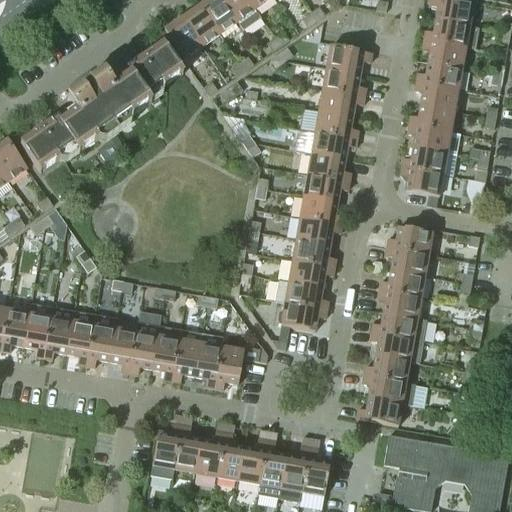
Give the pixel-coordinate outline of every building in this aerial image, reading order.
[(237,25),(218,0),(212,0),(199,9),(219,38),(236,26),(237,25)] [(254,13),(245,0),(218,0),(237,25),(236,26),(242,34),(260,22),(254,13)] [(272,0),(271,0),(245,0),(254,13),(272,0)] [(468,30),(472,7),(430,0),(429,10),(437,11),(434,24),(468,30)] [(385,16),(387,6),(377,4),(375,14),(385,16)] [(219,38),(199,9),(181,22),(201,50),(219,38)] [(323,19),(318,11),(309,16),(315,25),(323,19)] [(315,25),(309,16),(301,22),(307,30),(315,25)] [(201,50),(181,22),(163,35),(183,63),(201,50)] [(478,32),(468,30),(434,24),(432,36),(424,35),(423,44),(465,51),(475,53),(478,32)] [(509,37),(511,27),(501,25),(500,35),(509,37)] [(288,44),(282,35),(274,41),(280,49),(288,44)] [(508,47),(509,37),(500,35),(498,45),(508,47)] [(280,49),(274,41),(266,47),(272,55),(280,49)] [(461,72),(465,51),(423,44),(421,52),(429,54),(427,66),(461,72)] [(78,157),(97,143),(96,141),(129,117),(131,120),(150,106),(147,101),(182,76),(162,48),(125,74),(129,79),(113,90),(103,76),(92,85),(88,80),(74,89),(78,94),(66,102),(76,116),(60,127),(56,122),(19,148),(39,177),(74,152),(78,157)] [(359,78),(361,66),(369,67),(371,57),(329,50),(325,72),(359,78)] [(292,59),(286,51),(278,57),(284,65),(292,59)] [(284,65),(278,57),(270,62),(275,71),(284,65)] [(253,68),(247,60),(239,66),(244,74),(253,68)] [(244,74),(239,66),(230,72),(236,80),(244,74)] [(457,94),(461,72),(427,66),(425,79),(417,77),(415,86),(457,94)] [(502,80),(504,70),(494,68),(492,78),(502,80)] [(357,91),(359,78),(325,72),(321,93),(363,101),(365,92),(357,91)] [(500,90),(502,80),(492,78),(491,88),(500,90)] [(216,94),(211,86),(202,91),(208,99),(216,94)] [(242,94),(236,86),(228,92),(234,100),(242,94)] [(453,115),(457,94),(415,86),(414,95),(422,96),(419,109),(453,115)] [(234,100),(228,92),(220,97),(225,106),(234,100)] [(352,121),(354,108),(362,110),(363,101),(321,93),(317,115),(352,121)] [(450,136),(453,115),(419,109),(417,121),(409,120),(408,129),(450,136)] [(495,122),(497,112),(487,111),(485,121),(495,122)] [(349,133),(352,121),(317,115),(314,136),(356,143),(357,135),(349,133)] [(493,132),(495,122),(485,121),(483,131),(493,132)] [(459,138),(450,136),(408,129),(406,137),(414,139),(412,151),(446,157),(456,159),(459,138)] [(344,163),(346,151),(354,152),(356,143),(314,136),(310,157),(344,163)] [(254,147),(248,139),(240,145),(246,153),(254,147)] [(26,173),(13,153),(7,144),(0,148),(0,174),(8,186),(26,173)] [(260,155),(254,147),(246,153),(251,161),(260,155)] [(442,179),(446,157),(412,151),(410,164),(402,163),(400,171),(442,179)] [(487,165),(489,155),(479,153),(477,163),(487,165)] [(342,176),(344,163),(310,157),(306,179),(348,186),(350,177),(342,176)] [(486,175),(487,165),(477,163),(476,173),(486,175)] [(438,201),(442,179),(400,171),(399,180),(407,181),(404,195),(438,201)] [(336,206),(339,193),(347,195),(348,186),(306,179),(302,200),(336,206)] [(266,194),(267,184),(258,182),(256,192),(266,194)] [(264,203),(266,194),(256,192),(254,202),(264,203)] [(334,219),(336,206),(302,200),(299,222),(341,229),(342,220),(334,219)] [(52,209),(46,201),(38,207),(44,215),(52,209)] [(478,219),(480,209),(470,207),(468,217),(478,219)] [(51,227),(46,219),(38,225),(43,233),(51,227)] [(24,229),(18,220),(10,226),(15,234),(24,229)] [(339,238),(341,229),(299,222),(295,243),(329,249),(331,236),(339,238)] [(258,236),(260,226),(250,224),(248,234),(258,236)] [(43,233),(38,225),(29,230),(35,239),(43,233)] [(15,234),(10,226),(1,232),(7,240),(15,234)] [(427,259),(431,237),(397,231),(395,244),(387,243),(385,252),(427,259)] [(256,246),(258,236),(248,234),(246,244),(256,246)] [(477,251),(479,241),(469,239),(467,249),(477,251)] [(327,262),(329,249),(295,243),(291,264),(333,272),(335,263),(327,262)] [(423,280),(427,259),(385,252),(384,260),(392,262),(389,274),(423,280)] [(89,262),(83,254),(75,260),(81,268),(89,262)] [(95,271),(89,262),(81,268),(87,277),(95,271)] [(331,280),(333,272),(291,264),(287,286),(321,291),(324,279),(331,280)] [(251,279),(252,269),(243,267),(241,277),(251,279)] [(420,302),(423,280),(389,274),(387,287),(379,285),(378,294),(420,302)] [(249,288),(251,279),(241,277),(239,287),(249,288)] [(470,288),(472,279),(462,277),(460,287),(470,288)] [(120,295),(122,285),(112,284),(111,293),(120,295)] [(319,304),(321,291),(287,286),(278,284),(274,305),(284,307),(326,314),(327,305),(319,304)] [(130,297),(132,287),(122,285),(120,295),(130,297)] [(468,298),(470,288),(460,287),(459,297),(468,298)] [(163,303),(165,293),(155,291),(153,301),(163,303)] [(173,304),(175,294),(165,293),(163,303),(173,304)] [(416,322),(420,302),(378,294),(376,303),(384,304),(382,317),(416,323),(416,322)] [(206,310),(207,300),(197,299),(196,308),(206,310)] [(215,312),(217,302),(207,300),(206,310),(215,312)] [(314,335),(316,322),(324,323),(326,314),(284,307),(280,329),(314,335)] [(65,358),(73,315),(51,311),(50,321),(42,363),(51,364),(52,356),(65,358)] [(22,351),(28,317),(7,313),(0,353),(0,355),(8,357),(10,349),(22,351)] [(85,370),(94,318),(73,315),(65,358),(78,361),(76,368),(85,370)] [(42,363),(50,321),(28,317),(22,351),(35,353),(34,361),(42,363)] [(416,322),(416,323),(382,317),(380,329),(372,328),(370,337),(422,346),(426,324),(416,322)] [(108,366),(116,322),(94,318),(85,370),(94,372),(95,364),(108,366)] [(128,378),(137,326),(135,336),(114,332),(116,322),(108,366),(121,368),(119,376),(128,378)] [(481,334),(483,325),(473,323),(471,333),(481,334)] [(151,373),(159,330),(137,326),(128,378),(137,379),(138,371),(151,373)] [(171,385),(180,333),(159,330),(151,373),(163,376),(162,384),(171,385)] [(193,381),(201,337),(180,333),(171,385),(179,387),(181,379),(193,381)] [(479,344),(481,334),(471,333),(470,343),(479,344)] [(213,393),(221,351),(222,341),(201,337),(193,381),(206,383),(205,391),(213,393)] [(418,368),(422,346),(370,337),(369,345),(377,347),(374,359),(408,365),(408,366),(418,368)] [(284,354),(285,346),(270,344),(276,353),(284,354)] [(237,389),(241,363),(265,367),(266,359),(260,350),(259,354),(242,351),(242,354),(221,351),(213,393),(222,394),(223,386),(237,389)] [(408,366),(408,365),(374,359),(372,372),(364,371),(363,379),(405,386),(408,366)] [(474,377),(475,367),(466,365),(464,375),(474,377)] [(472,387),(474,377),(464,375),(462,385),(472,387)] [(401,407),(405,386),(363,379),(361,388),(369,389),(367,401),(401,407)] [(397,431),(401,407),(367,401),(365,415),(357,413),(355,423),(397,431)] [(466,419),(468,410),(458,408),(456,418),(466,419)] [(173,473),(183,420),(174,418),(170,438),(157,435),(151,470),(173,473)] [(464,429),(466,419),(456,418),(455,428),(464,429)] [(194,477),(200,443),(188,441),(191,421),(183,420),(173,473),(194,477)] [(216,481),(225,427),(217,426),(213,445),(200,443),(194,477),(216,481)] [(237,485),(243,451),(230,449),(234,429),(225,427),(216,481),(237,485)] [(258,489),(268,435),(259,433),(256,453),(243,451),(237,485),(258,489)] [(280,492),(286,458),(273,456),(276,436),(268,435),(258,489),(280,492)] [(498,511),(508,460),(388,439),(383,469),(407,473),(406,481),(395,479),(392,499),(378,496),(376,507),(404,511),(430,511),(434,492),(445,485),(462,488),(470,499),(467,511),(498,511)] [(301,496),(310,442),(302,441),(298,460),(286,458),(280,492),(301,496)] [(323,500),(329,466),(315,464),(319,444),(310,442),(301,496),(323,500)]
